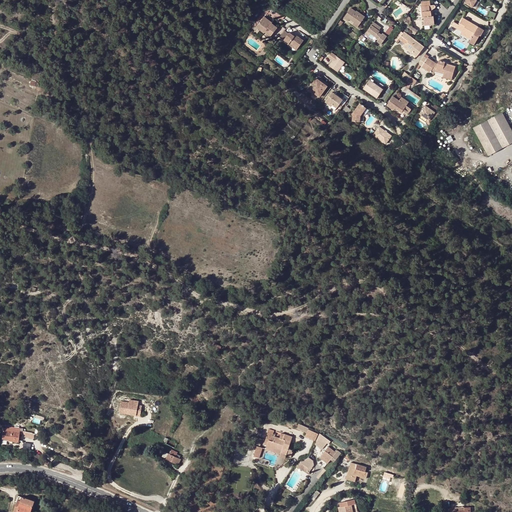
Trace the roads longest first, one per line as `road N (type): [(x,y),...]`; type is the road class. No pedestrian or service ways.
road 1 (track): [(511,381),(441,331),(403,316),(370,281),(342,284),(289,312),(254,312),(203,298),(137,256),(0,222)]
road 2 (residential): [(346,0),(312,59),(381,110)]
road 3 (secondary): [(141,511),(60,478),(0,468)]
road 4 (residential): [(421,36),(472,60),(505,0)]
